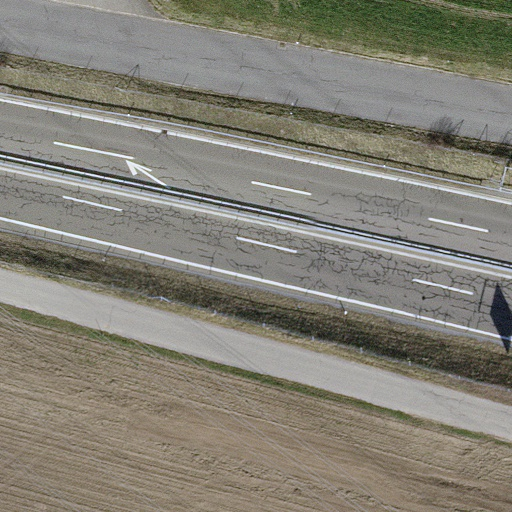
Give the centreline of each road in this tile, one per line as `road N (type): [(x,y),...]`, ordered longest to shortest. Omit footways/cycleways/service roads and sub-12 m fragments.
road 1 (unclassified): [(0,292),(511,423)]
road 2 (trunk): [(0,194),(511,304)]
road 3 (trunk): [(511,236),(0,134)]
road 4 (unclassified): [(0,16),(511,111)]
